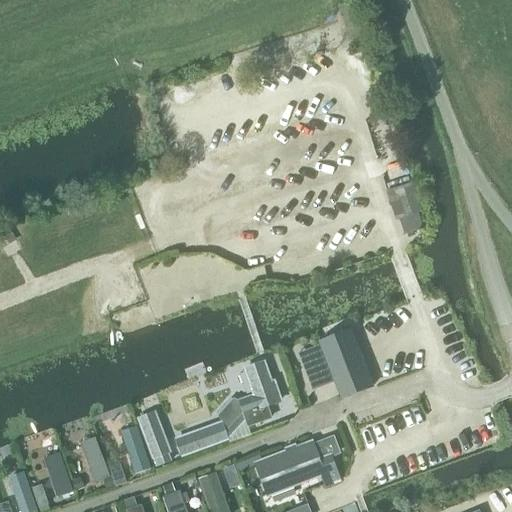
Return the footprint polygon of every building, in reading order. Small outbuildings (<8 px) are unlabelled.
[(363,34),(350,0),(347,0),(337,4),(350,38),(363,34)] [(419,210),(409,182),(386,190),(396,219),(419,210)] [(10,230),(0,235),(0,249),(1,250),(17,240),(10,230)] [(321,347),(311,351),(325,388),(335,384),(341,399),(373,386),(351,330),(319,343),(321,347)] [(311,444),(257,464),(268,494),(322,472),(327,484),(338,480),(329,457),(318,462),(311,444)] [(112,479),(103,483),(106,492),(115,488),(112,479)] [(80,480),(71,483),(74,494),(84,490),(80,480)] [(32,487),(39,507),(49,503),(42,484),(32,487)] [(172,485),(162,488),(166,497),(175,494),(172,485)] [(127,501),(124,503),(127,511),(136,507),(133,499),(127,501)]
